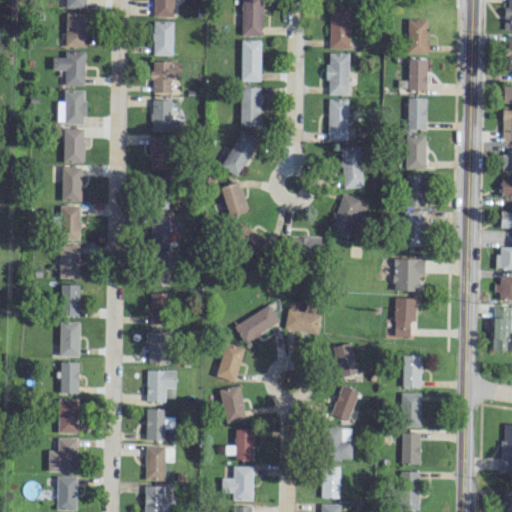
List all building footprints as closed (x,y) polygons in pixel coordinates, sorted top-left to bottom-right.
[(84,8),(84,0),(64,0),(65,7),(84,8)] [(152,0),(153,16),(172,16),(172,0),(152,0)] [(240,0),(240,34),(260,35),(261,0),(240,0)] [(503,28),(511,28),(511,0),(507,0),(507,7),(503,6),(503,28)] [(349,7),(348,48),(329,48),(330,7),(349,7)] [(85,12),(65,12),(64,46),(84,46),(85,12)] [(406,53),(426,53),(427,19),(407,18),(406,53)] [(172,20),(152,20),(152,55),(172,55),(172,20)] [(239,80),(259,80),(260,39),(240,39),(239,80)] [(51,56),(51,69),(63,69),(63,84),(83,85),(84,51),(64,51),(64,57),(51,56)] [(348,53),(327,52),(326,94),(347,94),(348,53)] [(409,59),(408,89),(425,90),(426,59),(409,59)] [(150,91),(170,92),(170,80),(180,81),(180,61),(151,61),(150,91)] [(502,102),(511,101),(511,85),(502,86),(502,102)] [(259,125),(260,87),(240,86),(238,125),(259,125)] [(84,90),(63,89),(63,101),(56,100),(56,122),(83,123),(84,90)] [(425,98),(406,97),(406,128),(425,128),(425,98)] [(328,98),(327,139),(347,139),(348,98),(328,98)] [(169,120),(169,99),(151,99),(150,129),(178,130),(178,120),(169,120)] [(511,109),(501,109),(501,138),(511,137),(511,109)] [(82,162),(83,128),(62,128),(62,161),(82,162)] [(258,141),(241,130),(219,165),(236,176),(258,141)] [(404,168),(424,168),(424,134),(404,135),(404,168)] [(149,170),(170,169),(170,137),(148,138),(149,170)] [(340,146),(341,187),(361,187),(360,146),(340,146)] [(511,170),(511,154),(500,155),(500,171),(511,170)] [(60,200),(80,201),(81,167),(61,166),(60,200)] [(424,206),(425,174),(405,174),(404,205),(424,206)] [(168,207),(167,175),(151,176),(151,208),(168,207)] [(500,194),(511,194),(511,177),(500,177),(500,194)] [(219,186),(228,216),(246,210),(237,181),(219,186)] [(348,237),(353,216),(362,218),(367,200),(339,193),(329,232),(348,237)] [(59,238),(78,239),(79,205),(60,205),(59,238)] [(499,227),(511,227),(511,210),(499,210),(499,227)] [(422,212),(402,211),(401,245),(421,246),(422,212)] [(150,215),(149,245),(168,245),(168,215),(150,215)] [(229,238),(259,257),(269,242),(239,222),(229,238)] [(290,253),(319,254),(320,236),(291,235),(290,253)] [(57,276),(78,277),(78,244),(58,243),(57,276)] [(511,267),(511,246),(495,246),(495,267),(511,267)] [(167,285),(168,253),(151,253),(150,285),(167,285)] [(423,273),(423,258),(392,258),(392,290),(417,290),(417,273),(423,273)] [(498,298),(511,298),(511,276),(498,276),(498,298)] [(78,284),(60,284),(60,315),(78,315),(78,284)] [(149,322),(167,322),(167,292),(149,292),(149,322)] [(409,336),(409,321),(414,321),(414,298),(393,297),(392,335),(409,336)] [(303,311),(287,308),(283,327),(316,334),(320,314),(313,313),(314,305),(305,303),(303,311)] [(233,326),(244,342),(278,320),(268,304),(233,326)] [(491,349),(511,349),(511,331),(509,332),(510,307),(492,306),(491,349)] [(58,355),(77,355),(78,322),(59,321),(58,355)] [(166,362),(167,332),(147,331),(146,362),(166,362)] [(330,347),(337,376),(356,372),(349,342),(330,347)] [(241,347),(222,343),(216,376),(236,380),(241,347)] [(401,386),(419,386),(420,355),(402,355),(401,386)] [(77,361),(59,362),(59,393),(77,392),(77,361)] [(145,401),(163,401),(163,386),(174,387),(174,370),(146,369),(145,401)] [(218,389),(225,422),(245,418),(237,385),(218,389)] [(357,391),(340,385),(329,413),(347,420),(357,391)] [(420,426),(419,391),(399,392),(400,426),(420,426)] [(56,432),(76,432),(77,399),(57,398),(56,432)] [(173,428),(173,416),(163,416),(164,409),(145,408),(144,439),(163,440),(163,428),(173,428)] [(511,423),(501,424),(499,472),(511,472),(511,423)] [(351,427),(324,426),(323,459),(350,459),(351,427)] [(251,459),(252,428),(234,428),(234,444),(224,444),(223,454),(234,454),(233,459),(251,459)] [(418,463),(418,432),(400,432),(399,463),(418,463)] [(47,450),(47,471),(75,471),(76,437),(57,437),(56,450),(47,450)] [(144,479),(164,479),(164,461),(172,461),(172,445),(144,446),(144,479)] [(251,499),(252,466),(232,465),(232,477),(220,477),(220,491),(232,491),(231,499),(251,499)] [(338,466),(319,466),(319,497),(338,497),(338,466)] [(417,470),(398,471),(399,510),(418,509),(417,470)] [(75,476),(56,475),(55,509),(75,509),(75,476)] [(171,511),(172,485),(143,485),(142,511),(171,511)] [(501,511),(511,511),(511,489),(501,490),(501,511)] [(339,511),(340,503),(320,503),(319,511),(339,511)]
